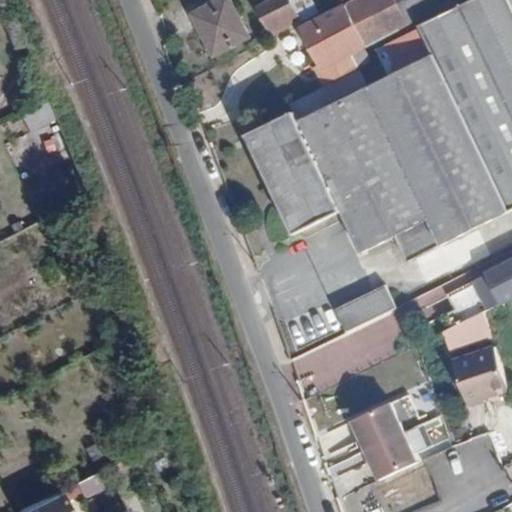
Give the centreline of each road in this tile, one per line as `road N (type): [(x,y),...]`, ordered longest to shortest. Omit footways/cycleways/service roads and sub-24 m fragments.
road 1 (residential): [(128,0),(324,511)]
road 2 (unknown): [(260,342),(511,232)]
